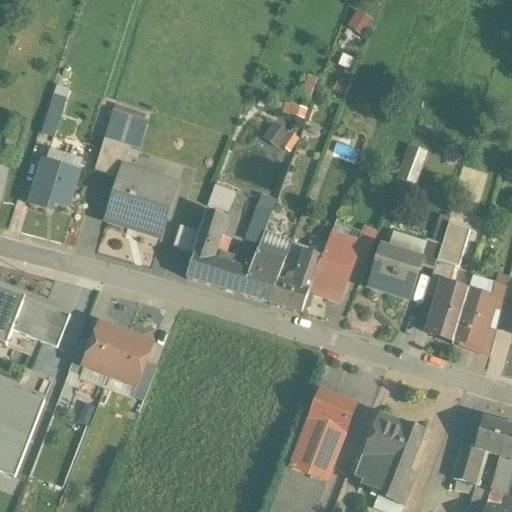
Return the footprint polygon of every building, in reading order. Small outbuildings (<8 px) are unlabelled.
[(354,11),(345,28),(362,37),(371,20),(354,11)] [(67,102),(56,98),(43,135),(55,139),(67,102)] [(114,114),(105,141),(130,149),(142,153),(150,125),(114,114)] [(289,134),(274,124),(265,137),(280,147),(289,134)] [(26,131),(11,126),(0,160),(15,165),(26,131)] [(130,149),(105,141),(95,172),(119,180),(122,169),(124,169),(130,149)] [(424,153),(409,148),(397,180),(412,186),(424,153)] [(77,174),(42,163),(29,208),(46,213),(48,205),(66,210),(77,174)] [(124,169),(122,169),(119,180),(105,222),(160,239),(177,186),(124,169)] [(236,195),(217,190),(212,209),(230,214),(236,195)] [(438,217),(431,241),(440,244),(447,219),(438,217)] [(217,223),(208,220),(204,231),(203,231),(199,243),(217,249),(222,234),(225,226),(217,223)] [(250,220),(246,233),(260,238),(265,225),(250,220)] [(260,238),(225,226),(222,234),(258,246),(260,238)] [(201,235),(179,228),(173,249),(194,255),(201,235)] [(361,246),(356,260),(367,264),(377,236),(366,232),(361,246)] [(311,289),(309,292),(340,304),(356,260),(361,246),(331,235),(322,259),(311,289)] [(425,242),(419,262),(421,263),(419,268),(434,273),(436,264),(441,247),(425,242)] [(231,277),(209,270),(217,249),(199,243),(186,280),(226,293),(231,277)] [(419,262),(382,251),(370,289),(409,301),(419,268),(421,263),(419,262)] [(309,254),(297,284),(311,289),(322,259),(309,254)] [(285,266),(256,257),(241,297),(270,306),(281,278),(285,266)] [(453,269),(436,264),(434,273),(426,298),(436,301),(441,286),(447,288),(453,269)] [(238,279),(231,277),(226,293),(240,297),(251,270),(243,267),(238,279)] [(297,284),(281,278),(270,306),(300,316),(309,292),(311,289),(297,284)] [(447,288),(441,286),(436,301),(426,335),(452,344),(468,294),(447,288)] [(507,290),(494,287),(491,301),(492,302),(490,311),(501,314),(507,291),(507,290)] [(0,290),(0,338),(8,342),(12,332),(24,300),(0,290)] [(511,330),(511,292),(507,291),(501,314),(497,331),(511,334),(511,330)] [(452,344),(452,347),(466,351),(467,348),(477,351),(476,354),(478,355),(485,330),(490,311),(492,302),(491,301),(468,294),(452,344)] [(70,318),(24,300),(12,332),(57,350),(70,318)] [(126,337),(99,326),(91,346),(82,370),(83,371),(109,381),(126,337)] [(497,333),(485,330),(478,355),(490,358),(497,333)] [(126,337),(109,381),(133,391),(134,391),(145,365),(152,347),(126,337)] [(81,342),(68,375),(79,380),(83,371),(82,370),(91,346),(81,342)] [(145,365),(134,391),(133,391),(130,399),(143,404),(156,370),(145,365)] [(43,402),(0,385),(0,472),(15,478),(43,402)] [(355,409),(320,396),(291,472),(323,484),(331,465),(333,466),(355,409)] [(401,434),(379,425),(381,420),(379,420),(356,480),(364,483),(362,488),(378,494),(372,510),(378,511),(399,511),(412,479),(406,476),(421,436),(403,429),(401,434)] [(508,428),(483,421),(474,451),(479,453),(499,460),(508,428)] [(511,429),(508,428),(499,460),(511,463),(511,429)] [(479,453),(474,451),(462,448),(453,481),(456,482),(470,486),(479,453)] [(511,463),(499,460),(489,495),(511,500),(511,463)] [(311,511),(323,484),(291,472),(288,469),(270,511),(311,511)] [(470,486),(456,482),(453,493),(472,499),(468,511),(472,511),(484,511),(489,495),(475,490),(475,488),(470,486)] [(511,511),(511,500),(489,495),(484,511),(511,511)]
